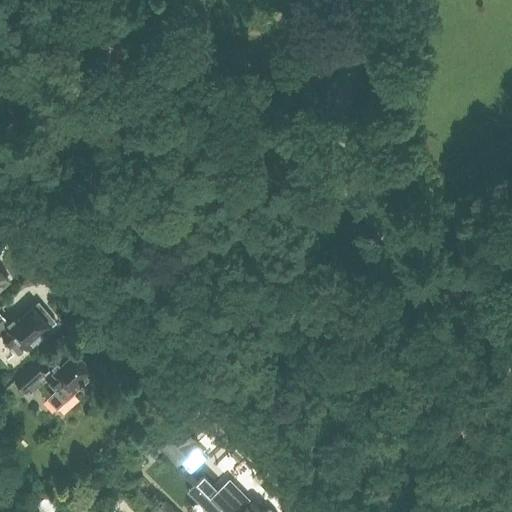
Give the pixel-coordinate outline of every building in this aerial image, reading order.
[(0,290),(12,280),(0,267),(0,290)] [(55,321),(38,302),(32,307),(32,306),(18,318),(16,316),(8,323),(0,313),(0,335),(1,334),(18,354),(50,327),(50,326),(55,321)] [(59,359),(44,373),(34,362),(15,380),(23,389),(31,382),(36,388),(48,377),(57,387),(47,397),(57,408),(74,392),(72,390),(94,370),(75,350),(62,362),(59,359)] [(208,455),(198,444),(199,444),(174,417),(152,437),(177,464),(178,463),(188,473),(208,455)] [(197,483),(209,496),(217,489),(205,476),(197,483)] [(220,507),(223,510),(224,511),(274,511),(270,507),(260,509),(243,492),(237,491),(229,499),(218,488),(217,489),(209,496),(220,507)] [(157,511),(176,511),(165,500),(155,509),(157,511)]
